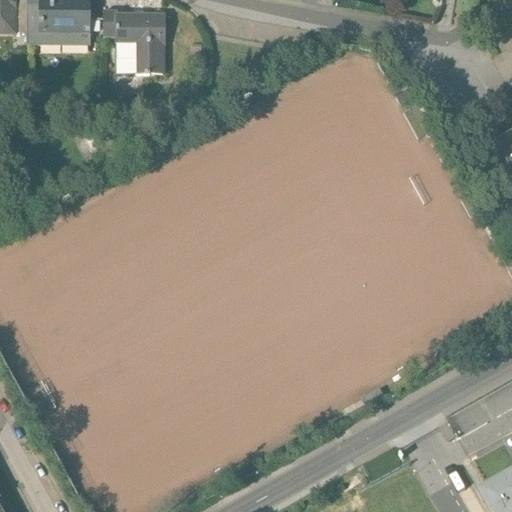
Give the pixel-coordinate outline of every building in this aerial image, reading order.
[(0,0),(0,38),(13,39),(13,0),(0,0)] [(90,60),(90,0),(26,0),(26,60),(90,60)] [(166,74),(167,13),(111,12),(110,72),(166,74)] [(511,132),(494,143),(511,176),(511,132)] [(511,511),(511,486),(508,480),(485,493),(495,510),(502,506),(505,511),(511,511)] [(0,511),(13,511),(2,491),(0,492),(0,511)]
